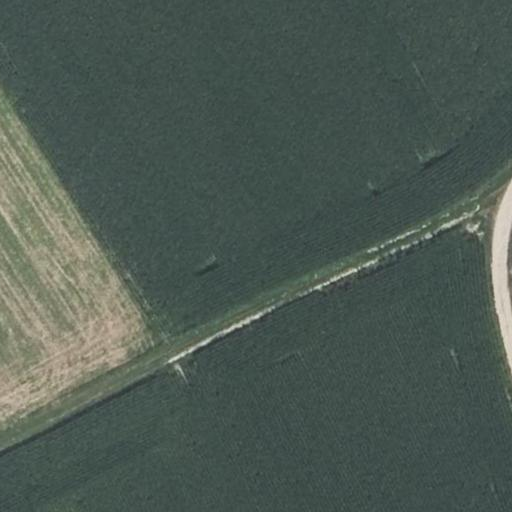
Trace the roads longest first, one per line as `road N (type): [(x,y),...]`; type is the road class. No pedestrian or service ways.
road 1 (track): [(0,467),(503,216)]
road 2 (track): [(511,198),(496,275),(511,345)]
